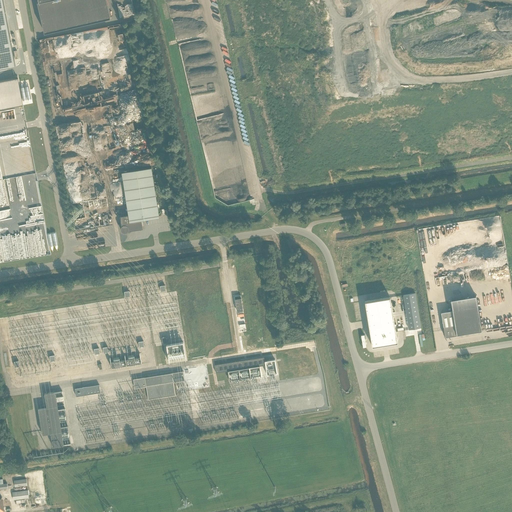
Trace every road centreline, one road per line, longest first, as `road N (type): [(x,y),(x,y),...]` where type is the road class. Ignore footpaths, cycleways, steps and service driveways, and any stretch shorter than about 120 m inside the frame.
road 1 (unclassified): [(69,262),(280,229),(305,233),(329,261),(358,369)]
road 2 (unclassified): [(21,0),(69,262)]
road 3 (track): [(511,156),(286,193),(250,181)]
road 4 (unknown): [(0,126),(60,118),(84,124),(107,172),(121,254)]
road 5 (unclassified): [(511,344),(358,369)]
road 6 (unclassified): [(358,369),(395,511)]
